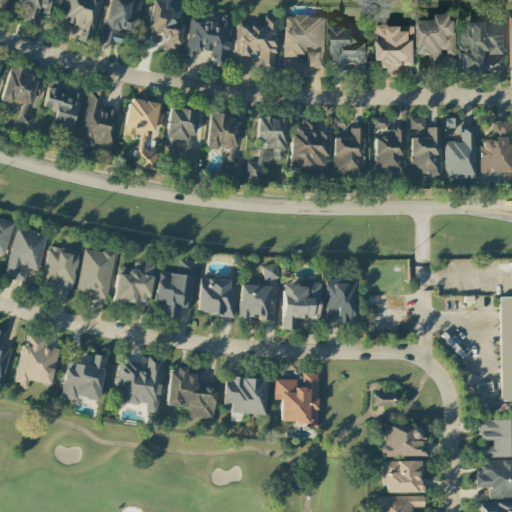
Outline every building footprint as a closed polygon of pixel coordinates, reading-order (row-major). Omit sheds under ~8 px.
[(53,0),(15,0),(11,16),(34,22),(37,12),(49,15),(53,0)] [(101,0),(63,0),(59,21),(79,26),(76,40),(91,43),(101,0)] [(140,0),(137,0),(108,0),(99,41),(119,46),(122,31),(132,33),(140,0)] [(178,52),(181,25),(170,23),(171,10),(163,9),(164,1),(152,0),(150,0),(145,40),(156,41),(157,36),(165,38),(163,50),(178,52)] [(418,54),(429,54),(429,69),(455,69),(455,13),(436,13),(436,20),(417,20),(418,54)] [(188,19),(184,58),(194,59),(195,51),(210,53),(208,66),(224,68),(231,16),(216,14),(215,23),(188,19)] [(325,17),(283,15),(282,55),(305,56),(305,62),(281,61),(281,74),(312,75),(313,69),(322,69),(325,17)] [(276,18),(263,17),(263,25),(235,24),(233,61),(242,61),(242,55),(257,56),(256,69),(273,70),(276,18)] [(501,22),(468,23),(468,32),(459,32),(460,72),(502,71),(501,22)] [(414,65),(414,25),(377,25),(377,67),(387,67),(387,77),(401,77),(401,65),(414,65)] [(331,62),(352,63),(352,69),(366,69),(367,41),(352,41),(353,28),(331,27),(331,62)] [(36,73),(8,66),(0,98),(0,100),(21,105),(15,129),(29,133),(33,116),(25,114),(36,73)] [(53,111),(50,124),(70,129),(75,110),(79,111),(82,96),(57,90),(59,82),(48,80),(41,108),(53,111)] [(120,112),(99,108),(102,93),(87,90),(77,142),(112,149),(120,112)] [(157,103),(126,99),(122,138),(137,139),(134,167),(154,170),(157,152),(143,150),(145,131),(153,132),(154,125),(161,126),(162,114),(156,113),(157,103)] [(200,152),(188,151),(190,135),(194,136),(197,111),(168,108),(163,150),(186,153),(184,169),(198,171),(200,152)] [(241,157),(234,157),(237,117),(208,115),(205,148),(228,149),(226,179),(240,180),(241,157)] [(285,119),(256,117),(255,141),(258,141),(257,163),(245,162),(244,181),(259,181),(260,161),(283,162),(285,119)] [(408,174),(427,174),(427,177),(439,177),(439,127),(423,127),(423,118),(408,118),(408,133),(408,174)] [(443,118),(443,128),(452,128),(452,118),(443,118)] [(403,175),(403,130),(385,130),(385,119),(373,119),(373,175),(403,175)] [(511,173),(510,121),(490,121),(490,138),(478,139),(479,173),(511,173)] [(475,178),(474,128),(459,129),(459,142),(443,142),(444,179),(475,178)] [(46,235),(15,228),(3,277),(20,281),(23,267),(37,270),(46,235)] [(40,285),(70,291),(78,252),(47,246),(40,285)] [(106,299),(114,253),(83,248),(75,295),(88,298),(89,296),(106,299)] [(153,302),(162,303),(161,317),(177,319),(179,308),(190,309),(195,262),(178,260),(176,273),(157,271),(153,302)] [(152,263),(133,261),(132,269),(116,267),(112,302),(148,306),(152,263)] [(261,266),(262,280),(277,279),(275,264),(261,266)] [(236,282),(199,278),(195,313),(232,317),(236,282)] [(325,322),(356,321),(355,279),(324,280),(325,322)] [(281,285),(281,329),(295,329),(295,319),(318,319),(319,282),(302,282),(302,285),(281,285)] [(268,320),(269,286),(239,285),(237,319),(268,320)] [(511,400),(511,297),(498,297),(500,401),(511,400)] [(57,348),(42,346),(43,338),(27,335),(25,346),(20,345),(13,384),(26,386),(27,381),(50,385),(57,348)] [(97,401),(105,357),(92,354),(90,366),(65,362),(59,398),(76,401),(77,398),(97,401)] [(72,363),(89,364),(90,356),(72,355),(72,363)] [(162,359),(144,357),(144,363),(119,361),(115,401),(145,404),(144,412),(157,413),(162,359)] [(212,419),(214,387),(194,385),(195,374),(185,373),(186,368),(175,367),(174,372),(168,372),(165,407),(187,408),(186,417),(212,419)] [(315,427),(316,373),(300,373),(300,380),(272,379),(272,400),(280,400),(279,423),(308,423),(307,427),(315,427)] [(223,377),(222,404),(229,404),(229,413),(264,414),(265,378),(223,377)] [(372,393),(372,406),(394,407),(394,394),(372,393)] [(511,457),(511,419),(478,420),(478,441),(490,441),(490,446),(479,446),(479,457),(511,457)] [(383,427),(383,446),(379,446),(379,457),(423,456),(422,426),(383,427)] [(420,460),(379,462),(379,486),(384,486),(385,493),(424,492),(424,479),(420,479),(420,460)] [(511,460),(482,461),(482,467),(473,468),(474,488),(487,488),(487,499),(511,498),(511,460)] [(410,511),(410,507),(423,507),(422,496),(375,497),(375,511),(410,511)] [(511,511),(511,502),(480,502),(479,511),(511,511)]
